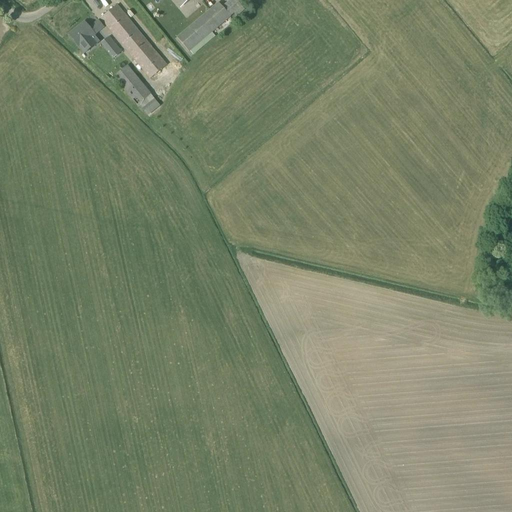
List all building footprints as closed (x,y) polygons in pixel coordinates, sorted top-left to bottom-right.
[(173,0),(180,9),(190,0),(173,0)] [(212,33),(229,19),(234,14),(237,17),(245,11),(235,0),(231,0),(226,4),(223,7),(219,3),(176,38),(190,53),(190,52),(193,55),(215,37),(214,35),(212,33)] [(150,80),(167,66),(117,5),(100,20),(150,80)] [(105,28),(98,20),(89,28),(84,23),(69,35),(79,48),(95,35),(95,36),(105,28)] [(102,43),(108,50),(115,44),(109,37),(102,43)] [(160,106),(155,99),(151,95),(128,65),(113,78),(137,107),(137,106),(142,113),(144,112),(148,117),(160,106)]
